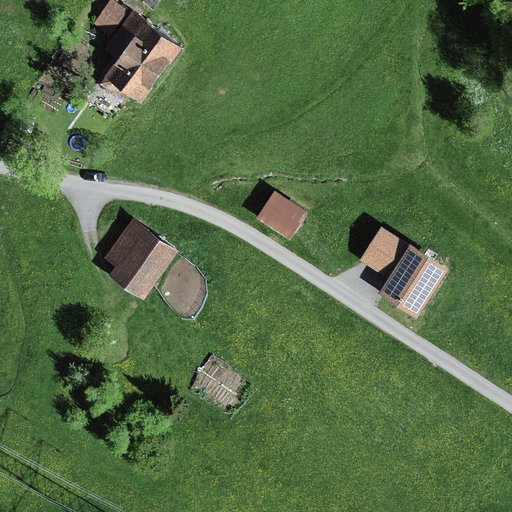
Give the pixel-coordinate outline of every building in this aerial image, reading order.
[(113,34),(130,8),(118,0),(111,0),(97,23),(113,34)] [(187,42),(139,7),(99,62),(111,70),(102,82),(119,94),(127,83),(147,97),(187,42)] [(304,211),(272,189),(257,211),(289,233),(304,211)] [(181,245),(138,214),(109,254),(121,262),(114,272),(146,294),(181,245)] [(393,275),(416,239),(387,222),(365,258),(393,275)] [(393,275),(386,287),(423,311),(457,260),(419,236),(416,239),(393,275)]
